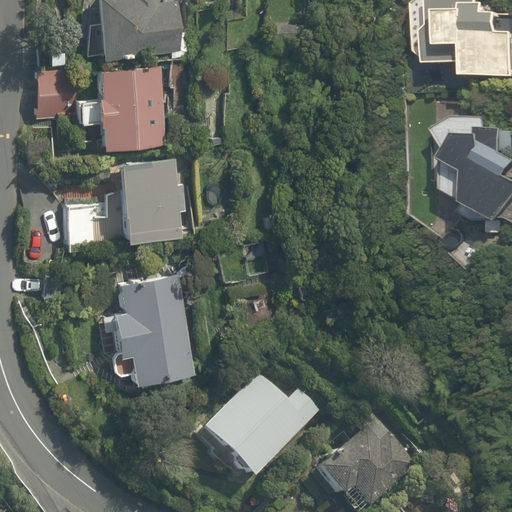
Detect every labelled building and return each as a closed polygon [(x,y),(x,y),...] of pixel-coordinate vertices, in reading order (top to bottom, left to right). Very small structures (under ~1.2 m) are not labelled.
[(87,0),(91,73),(150,71),(149,55),(175,53),(172,0),(87,0)] [(511,83),(511,32),(502,33),(501,17),(491,17),(491,4),(484,5),(483,0),(413,0),(416,66),(427,66),(427,77),(464,75),(464,86),(511,83)] [(62,119),(60,66),(30,67),(33,120),(62,119)] [(150,71),(91,73),(92,97),(69,98),(71,127),(91,126),(92,155),(154,152),(150,71)] [(489,131),(483,120),(471,118),(430,139),(435,191),(441,190),(442,198),(465,210),(462,215),(500,234),(511,209),(511,177),(511,174),(511,158),(502,154),(503,131),(489,131)] [(174,238),(165,160),(105,167),(114,244),(174,238)] [(187,381),(175,278),(110,286),(113,316),(101,318),(107,364),(126,361),(130,388),(187,381)] [(311,413),(288,392),(279,402),(254,379),(230,405),(225,400),(190,437),(243,486),(311,413)] [(338,511),(349,511),(401,462),(378,437),(368,447),(353,432),(306,477),(338,511)] [(415,511),(408,502),(394,511),(415,511)]
